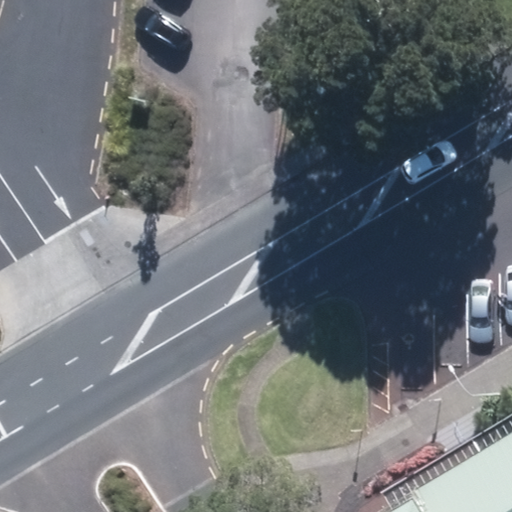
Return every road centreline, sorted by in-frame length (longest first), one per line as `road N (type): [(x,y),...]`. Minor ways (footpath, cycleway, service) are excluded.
road 1 (tertiary): [(108,356),(511,116)]
road 2 (residential): [(108,356),(205,511)]
